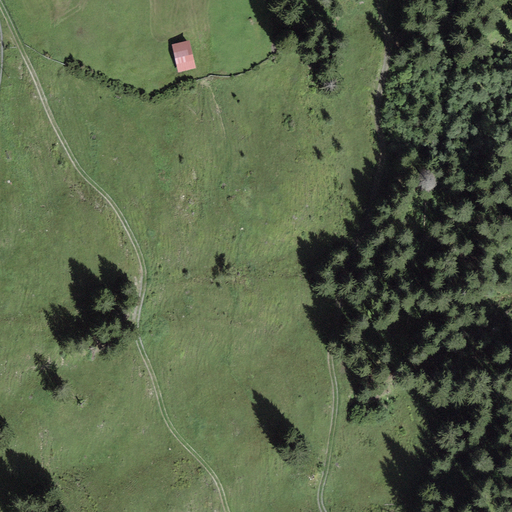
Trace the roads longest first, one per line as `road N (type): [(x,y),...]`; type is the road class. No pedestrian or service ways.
road 1 (track): [(0,5),(55,128),(139,251),(138,339),(167,417),(218,478),(227,511)]
road 2 (track): [(322,511),(341,268),(364,225),(382,155),(380,0)]
